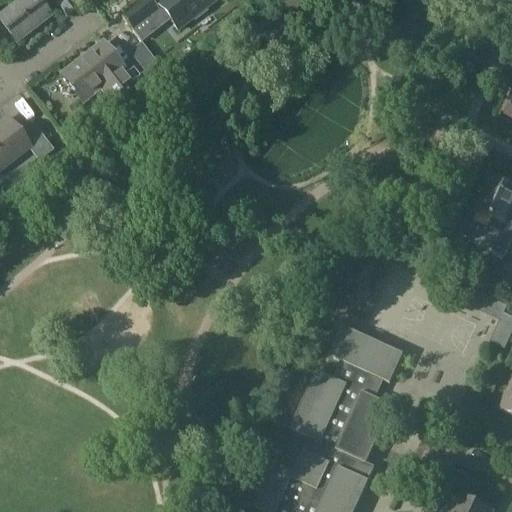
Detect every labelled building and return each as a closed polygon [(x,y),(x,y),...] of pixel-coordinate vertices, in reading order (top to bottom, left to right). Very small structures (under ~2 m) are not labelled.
[(36,0),(23,0),(11,10),(15,15),(4,23),(19,42),(50,17),(36,0)] [(141,0),(120,17),(132,33),(158,13),(147,0),(141,0)] [(176,30),(215,0),(159,0),(156,3),(176,30)] [(101,45),(61,76),(84,105),(100,93),(112,108),(136,89),(101,45)] [(152,82),(163,74),(141,46),(130,54),(152,82)] [(511,102),(510,102),(503,116),(511,120),(511,102)] [(0,172),(28,151),(38,164),(53,152),(47,145),(50,142),(41,131),(38,133),(34,128),(22,138),(8,119),(0,124),(0,172)] [(480,196),(485,198),(478,214),(491,220),(487,229),(499,235),(491,253),(492,254),(489,261),(500,266),(511,240),(511,229),(506,227),(511,212),(511,192),(506,190),(508,184),(489,175),(480,196)] [(450,243),(441,256),(455,265),(464,252),(450,243)] [(293,476),(264,463),(243,506),(255,511),(355,511),(368,485),(350,477),(356,464),(365,468),(391,411),(369,401),(377,384),(388,389),(402,358),(343,331),(329,361),(339,366),(331,383),(315,376),(289,432),(308,441),(302,456),(328,468),(312,502),(287,491),(293,476)] [(497,410),(497,411),(511,417),(511,378),(503,399),(497,410)] [(486,511),(460,500),(454,511),(486,511)]
